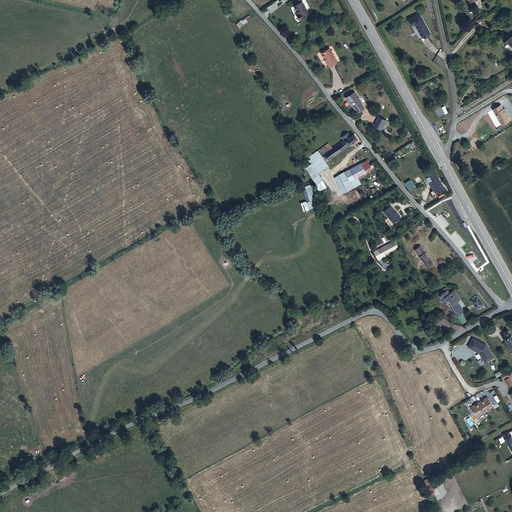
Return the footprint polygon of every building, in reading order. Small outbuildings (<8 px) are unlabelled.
[(299,6),(292,10),(296,18),(299,24),(307,19),(299,6)] [(421,42),(429,39),(419,18),(410,23),(412,28),(414,27),(421,42)] [(511,39),(507,35),(499,42),(504,48),(505,47),(511,55),(511,54),(511,42),(511,41),(511,39)] [(331,48),(322,53),(329,67),(339,62),(331,48)] [(355,94),(347,99),(351,107),(353,106),(356,112),(363,108),(355,94)] [(492,109),(501,126),(511,121),(502,104),(492,109)] [(379,120),(374,127),(381,131),(386,124),(379,120)] [(353,134),(350,137),(347,140),(325,157),(330,163),(358,140),(353,134)] [(324,158),(311,169),(313,174),(317,178),(331,167),(324,158)] [(355,174),(360,171),(358,168),(341,178),(345,186),(348,185),(349,184),(352,182),(358,180),(355,174)] [(437,195),(446,190),(435,172),(426,177),(437,195)] [(404,183),(409,190),(414,186),(410,180),(404,183)] [(348,185),(345,186),(338,190),(342,197),(351,192),(348,185)] [(302,190),(306,201),(301,203),(305,212),(318,206),(310,186),(302,190)] [(382,212),(394,225),(402,218),(391,205),(382,212)] [(394,242),(375,254),(380,262),(387,258),(385,256),(398,248),(394,242)] [(417,251),(420,256),(426,253),(423,247),(417,251)] [(426,253),(420,256),(428,268),(434,264),(426,253)] [(442,296),(446,303),(449,301),(458,318),(466,314),(460,303),(464,301),(458,291),(453,294),(451,290),(442,296)] [(477,296),(471,301),(477,310),(484,306),(477,296)] [(467,323),(463,316),(459,318),(463,325),(467,323)] [(474,340),(469,349),(480,355),(486,365),(495,360),(487,347),(474,340)] [(479,406),(473,410),(478,418),(494,408),(489,399),(478,405),(479,406)] [(511,440),(508,434),(502,437),(511,454),(511,440)]
